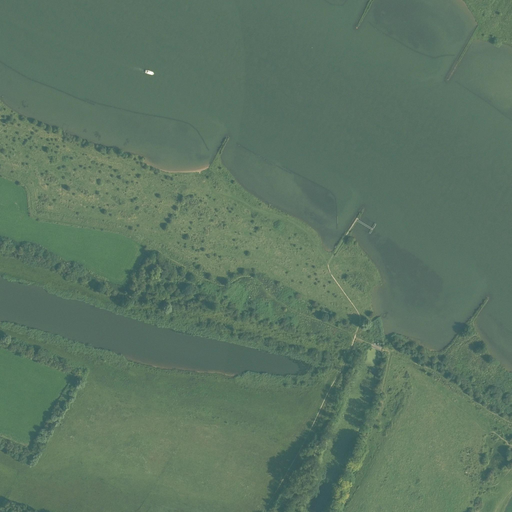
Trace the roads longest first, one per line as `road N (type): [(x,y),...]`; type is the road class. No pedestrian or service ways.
road 1 (track): [(355,336),(299,313),(249,276),(219,286),(128,233),(34,216),(25,185),(0,173)]
road 2 (track): [(416,363),(419,382),(477,424),(467,463),(425,511)]
